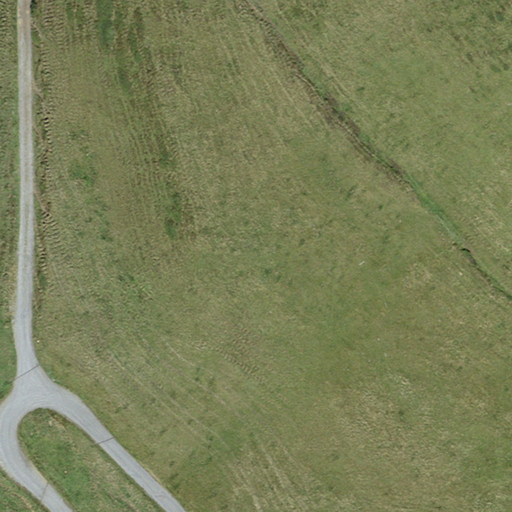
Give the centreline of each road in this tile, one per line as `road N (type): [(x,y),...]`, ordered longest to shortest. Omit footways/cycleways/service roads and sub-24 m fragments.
road 1 (track): [(20,0),(28,391)]
road 2 (track): [(28,391),(73,409),(178,511)]
road 3 (track): [(28,391),(11,406),(2,443),(58,511)]
